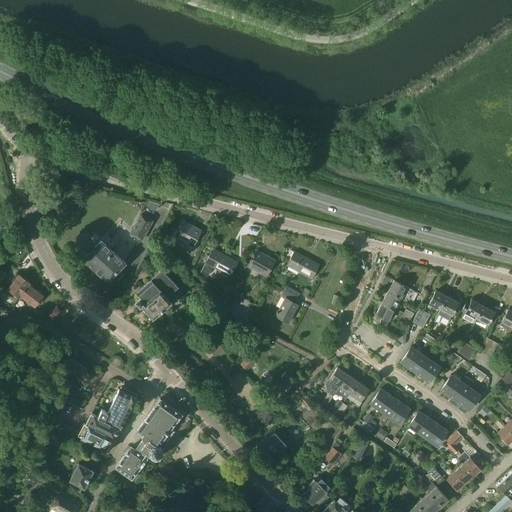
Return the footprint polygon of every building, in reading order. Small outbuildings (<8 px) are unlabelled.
[(149,200),(147,205),(155,210),(159,203),(149,200)] [(131,233),(142,239),(152,220),(141,214),(131,233)] [(192,246),(201,230),(183,220),(173,236),(192,246)] [(101,239),(83,258),(108,281),(125,262),(113,250),(118,245),(108,236),(103,241),(101,239)] [(200,272),(207,275),(213,267),(230,276),(238,262),(213,249),(206,263),(205,262),(200,272)] [(266,276),(275,260),(256,249),(247,266),(266,276)] [(312,278),(319,264),(295,251),(287,265),(312,278)] [(153,318),(177,296),(173,291),(178,286),(162,269),(136,292),(140,296),(134,301),(140,307),(141,306),(153,318)] [(21,295),(29,284),(30,282),(19,274),(18,275),(17,274),(13,280),(14,281),(8,288),(6,286),(8,285),(0,279),(0,294),(2,292),(15,302),(20,296),(21,295)] [(408,302),(414,290),(407,286),(394,280),(388,292),(400,298),(401,298),(408,302)] [(43,295),(42,294),(43,292),(38,288),(36,290),(29,284),(21,295),(20,296),(35,306),(43,295)] [(231,285),(226,290),(237,301),(242,296),(231,285)] [(286,285),(283,290),(297,297),(300,292),(286,285)] [(216,287),(213,290),(217,295),(221,292),(216,287)] [(305,288),(301,294),(307,297),(310,291),(305,288)] [(226,290),(220,295),(231,306),(237,301),(226,290)] [(285,298),(276,315),(288,322),(298,305),(294,303),(297,297),(283,290),(280,295),(285,298)] [(440,309),(447,296),(436,290),(429,303),(440,309)] [(395,309),(400,298),(388,292),(382,303),(395,309)] [(219,298),(216,301),(226,311),(231,306),(220,295),(218,297),(219,298)] [(443,316),(449,319),(458,302),(447,296),(440,309),(438,313),(443,316)] [(474,323),(476,318),(483,305),(472,299),(469,304),(466,302),(462,310),(465,312),(462,317),(474,323)] [(386,326),(389,320),(395,309),(382,303),(376,313),(382,316),(378,322),(386,326)] [(483,305),(476,318),(488,324),(487,325),(492,327),(497,318),(492,315),(494,311),(483,305)] [(48,314),(53,319),(61,311),(57,306),(48,314)] [(406,308),(403,313),(411,317),(414,312),(406,308)] [(419,308),(412,322),(418,324),(424,311),(419,308)] [(501,321),(500,324),(511,330),(511,328),(511,310),(508,308),(501,321)] [(424,311),(418,324),(423,327),(430,314),(424,311)] [(403,313),(401,317),(409,321),(411,317),(403,313)] [(438,313),(434,321),(439,323),(443,316),(438,313)] [(486,337),(480,351),(485,354),(492,340),(486,337)] [(492,340),(485,354),(491,356),(498,343),(492,340)] [(464,341),(461,346),(473,354),(477,350),(464,341)] [(411,346),(401,361),(410,367),(420,353),(411,346)] [(461,346),(458,351),(470,360),(473,354),(461,346)] [(420,353),(410,367),(420,374),(430,359),(420,353)] [(240,364),(247,371),(256,361),(249,354),(240,364)] [(80,390),(90,375),(88,373),(87,368),(72,358),(63,359),(67,377),(71,381),(70,383),(80,390)] [(430,359),(420,374),(429,381),(439,366),(430,359)] [(330,379),(327,383),(328,389),(331,391),(329,393),(324,400),(328,402),(337,390),(348,374),(337,367),(329,379),(330,379)] [(506,375),(502,378),(507,384),(511,381),(511,379),(511,378),(507,373),(506,375)] [(347,397),(358,381),(348,374),(337,390),(347,397)] [(451,374),(441,389),(450,395),(460,381),(451,374)] [(359,406),(364,398),(362,397),(368,388),(358,381),(347,397),(359,406)] [(460,381),(450,395),(460,402),(470,387),(460,381)] [(470,387),(460,402),(469,409),(480,394),(470,387)] [(102,406),(98,414),(104,417),(121,425),(136,396),(119,388),(108,409),(102,406)] [(376,394),(370,402),(380,409),(390,394),(381,388),(376,394)] [(390,394),(380,409),(389,416),(400,401),(390,394)] [(305,396),(300,401),(307,409),(312,404),(305,396)] [(177,420),(182,414),(160,398),(155,404),(136,431),(142,435),(142,436),(142,437),(143,438),(135,449),(131,446),(116,468),(132,479),(147,458),(146,457),(149,454),(154,457),(158,457),(162,452),(161,448),(158,446),(164,438),(168,441),(175,430),(171,428),(177,420)] [(339,400),(334,407),(338,409),(343,402),(339,400)] [(400,401),(389,416),(399,423),(409,408),(400,401)] [(338,409),(336,413),(349,422),(352,418),(343,412),(347,405),(343,402),(338,409)] [(489,410),(485,405),(479,411),(483,416),(489,410)] [(419,410),(408,425),(418,431),(428,417),(419,410)] [(98,414),(95,412),(88,425),(115,439),(121,425),(104,417),(98,414)] [(368,413),(363,420),(364,421),(369,424),(374,417),(368,413)] [(428,417),(418,431),(427,438),(438,423),(428,417)] [(62,424),(51,419),(47,426),(74,440),(79,430),(63,423),(62,424)] [(332,443),(344,426),(336,420),(323,437),(332,443)] [(438,423),(427,438),(437,445),(447,430),(438,423)] [(108,452),(115,439),(88,425),(81,438),(108,452)] [(511,432),(505,425),(497,432),(508,444),(511,439),(511,432)] [(381,438),(385,431),(380,428),(376,434),(381,438)] [(286,445),(275,433),(269,438),(268,437),(258,446),(271,459),(286,445)] [(48,434),(45,442),(55,445),(57,436),(48,434)] [(453,434),(445,442),(450,448),(454,443),(458,439),(453,434)] [(333,464),(341,453),(336,449),(340,444),(336,440),(332,445),(333,446),(324,457),(333,464)] [(444,443),(435,451),(439,456),(442,453),(440,450),(446,445),(444,443)] [(365,450),(357,446),(352,456),(360,460),(365,450)] [(465,451),(457,458),(462,464),(473,476),(481,468),(465,451)] [(84,487),(93,470),(78,462),(69,479),(72,481),(69,486),(80,492),(83,487),(84,487)] [(436,480),(441,475),(430,463),(425,467),(436,480)] [(465,483),(473,476),(462,464),(454,472),(465,483)] [(511,471),(497,485),(506,494),(507,495),(511,490),(511,471)] [(454,472),(446,479),(457,490),(465,483),(454,472)] [(311,487),(303,494),(312,503),(313,502),(318,507),(329,497),(326,494),(327,492),(325,491),(324,489),(328,486),(320,478),(316,482),(316,481),(314,479),(308,484),(311,487)] [(431,491),(422,498),(434,511),(448,498),(436,485),(431,491)] [(74,511),(78,505),(57,494),(55,498),(52,496),(49,503),(52,504),(51,507),(52,507),(49,511),(74,511)] [(487,511),(501,511),(511,502),(511,500),(510,499),(506,495),(505,496),(487,511)] [(350,505),(340,496),(336,500),(334,499),(322,511),(346,511),(348,510),(347,509),(350,505)] [(264,497),(254,507),(258,511),(271,511),(276,508),(272,504),(273,504),(269,500),(268,501),(264,497)] [(422,498),(409,511),(432,511),(434,511),(422,498)]
